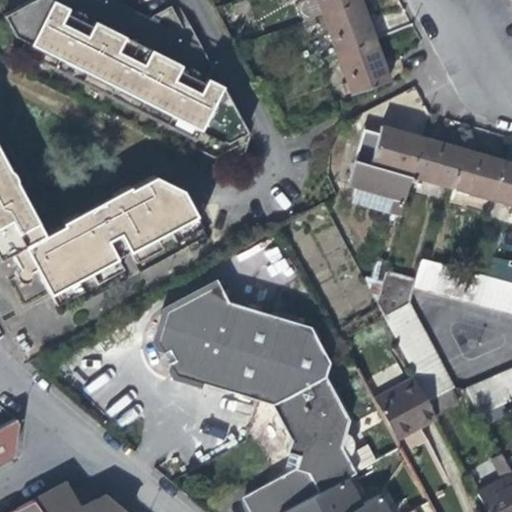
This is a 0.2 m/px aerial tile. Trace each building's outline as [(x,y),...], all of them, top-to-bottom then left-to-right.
[(171,8),(151,19),(114,0),(36,0),(5,17),(15,38),(32,47),(46,55),(42,64),(195,142),(193,148),(222,164),(246,153),(248,145),(251,135),(227,88),(192,27),(177,4),(171,8)] [(306,0),(297,4),(303,22),(320,16),(355,2),(359,0),(306,0)] [(360,16),(355,2),(320,16),(335,55),(370,41),(373,40),(367,22),(363,23),(360,16)] [(373,51),(370,41),(335,55),(349,95),(388,80),(381,62),(378,63),(373,51)] [(402,199),(409,176),(420,141),(398,135),(399,130),(380,125),(378,133),(364,129),(348,183),(402,199)] [(420,139),(420,141),(409,176),(429,182),(429,179),(450,186),(461,151),(437,144),(420,139)] [(0,229),(35,211),(21,184),(20,179),(18,175),(14,174),(0,147),(0,229)] [(468,191),(492,198),(502,163),(484,157),(461,151),(450,186),(450,188),(467,193),(468,191)] [(510,203),(511,203),(511,165),(502,163),(492,198),(491,200),(509,205),(510,203)] [(126,270),(120,259),(112,244),(124,237),(132,253),(138,264),(164,249),(160,242),(171,237),(176,245),(207,228),(187,192),(159,179),(136,191),(134,188),(65,224),(67,227),(49,237),(21,251),(25,258),(32,254),(40,269),(33,273),(33,278),(31,282),(27,284),(21,281),(18,274),(17,275),(21,282),(27,284),(32,283),(34,278),(33,273),(41,270),(59,305),(84,292),(80,283),(95,275),(100,284),(126,270)] [(0,262),(9,258),(21,251),(49,237),(35,211),(0,229),(0,262)] [(120,259),(132,253),(124,237),(112,244),(120,259)] [(33,273),(40,269),(32,254),(25,258),(21,251),(9,258),(17,275),(18,274),(21,281),(27,284),(31,282),(33,278),(33,273)] [(511,284),(510,284),(470,273),(419,260),(412,286),(511,312),(511,284)] [(371,302),(380,317),(403,305),(409,285),(379,277),(371,302)] [(168,373),(266,403),(322,380),(327,363),(305,328),(222,301),(213,283),(160,312),(158,319),(161,324),(155,327),(151,341),(160,357),(168,373)] [(451,391),(403,305),(380,317),(413,380),(427,404),(451,391)] [(476,417),(478,417),(511,401),(511,367),(464,389),(476,417)] [(434,419),(427,404),(413,380),(373,403),(394,441),(408,433),(434,419)] [(347,424),(323,381),(267,404),(295,456),(294,462),(291,470),(239,498),(244,510),(245,511),(281,511),(356,472),(341,445),(347,424)] [(0,465),(17,457),(20,425),(17,419),(0,428),(0,465)] [(367,446),(347,458),(355,473),(358,472),(376,462),(367,446)] [(487,463),(496,481),(509,474),(505,466),(500,456),(487,463)] [(511,511),(511,479),(509,474),(496,481),(474,492),(484,511),(511,511)] [(345,479),(313,496),(283,511),(348,511),(359,506),(345,479)] [(62,485),(31,501),(38,511),(121,511),(102,496),(76,510),(70,500),(62,485)] [(385,511),(377,497),(372,499),(359,506),(348,511),(385,511)] [(38,511),(31,501),(9,511),(38,511)]
